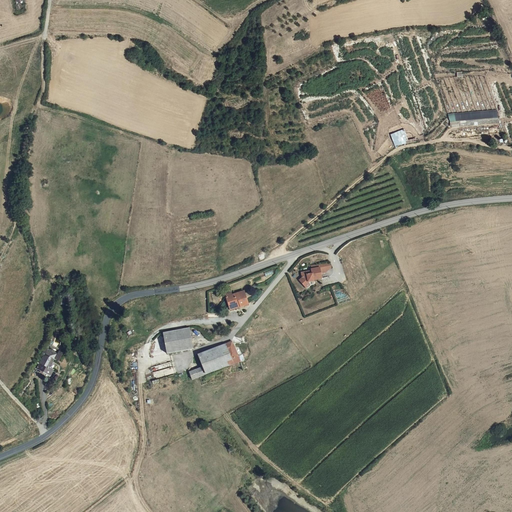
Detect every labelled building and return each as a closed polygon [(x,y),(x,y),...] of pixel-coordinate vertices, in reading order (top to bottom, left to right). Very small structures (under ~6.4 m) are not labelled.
[(498,115),(448,119),(448,124),(499,120),(498,115)] [(300,278),(305,283),(308,280),(309,279),(315,278),(315,277),(322,275),(320,265),(312,266),(312,268),(302,270),(303,275),(300,278)] [(245,290),(227,296),(231,309),(249,303),(245,290)] [(187,327),(160,332),(165,354),(191,348),(187,327)] [(187,372),(190,380),(207,374),(238,361),(230,341),(196,354),(201,367),(187,372)] [(51,376),(49,374),(52,369),(51,368),(56,360),(55,360),(58,354),(48,348),(44,353),(39,361),(37,360),(34,366),(45,372),(43,376),(48,380),(51,376)]
